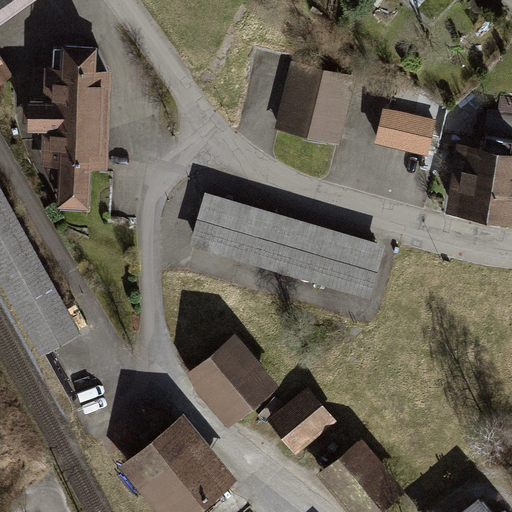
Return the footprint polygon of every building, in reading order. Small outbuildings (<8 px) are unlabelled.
[(0,0),(0,15),(22,0),(0,0)] [(62,157),(61,192),(90,193),(92,159),(104,159),(108,71),(99,71),(100,46),(67,44),(66,67),(44,66),(43,96),(35,96),(34,125),(46,125),(45,157),(62,157)] [(0,53),(0,87),(15,78),(0,53)] [(358,74),(295,61),(281,127),(344,141),(358,74)] [(511,132),(511,104),(488,104),(488,132),(511,132)] [(391,112),(385,141),(438,152),(444,123),(391,112)] [(511,133),(489,135),(490,148),(511,146),(511,133)] [(511,151),(457,143),(446,212),(511,222),(511,151)] [(0,266),(49,356),(90,333),(0,169),(0,266)] [(381,247),(213,197),(199,244),(367,294),(381,247)] [(226,342),(197,365),(232,408),(261,386),(226,342)] [(310,386),(272,417),(295,446),(333,415),(310,386)] [(172,511),(223,473),(180,419),(129,459),(171,511),(172,511)] [(360,438),(323,468),(360,511),(371,511),(401,487),(360,438)] [(501,511),(482,489),(453,511),(501,511)]
